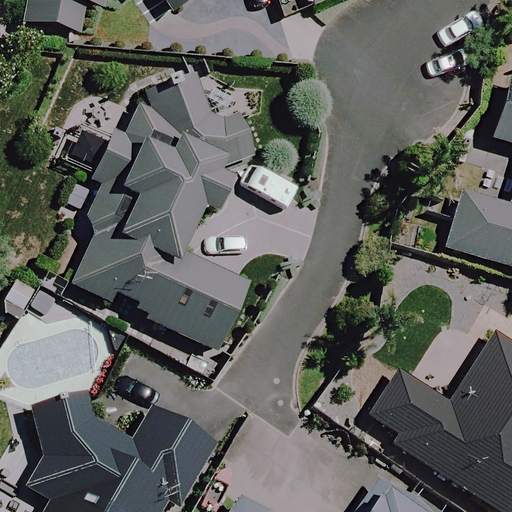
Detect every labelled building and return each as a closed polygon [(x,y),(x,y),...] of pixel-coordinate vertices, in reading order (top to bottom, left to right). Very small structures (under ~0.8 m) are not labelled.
[(9,0),(103,15),(104,0),(110,0),(118,10),(133,0),(141,0),(156,21),(159,18),(186,0),(9,0)] [(83,240),(69,233),(48,271),(214,361),(254,288),(189,253),(231,176),(238,180),(257,145),(234,132),(246,111),(184,77),(172,98),(149,86),(88,198),(102,205),(83,240)] [(511,85),(495,80),(475,144),(511,155),(511,167),(498,211),(451,196),(432,257),(511,282),(511,85)] [(390,373),(357,419),(382,437),(377,444),(473,511),(511,511),(511,342),(496,331),(479,355),(442,329),(404,382),(390,373)] [(44,511),(24,511),(22,510),(20,511),(160,511),(161,511),(170,511),(215,447),(157,409),(135,442),(89,411),(84,396),(28,412),(41,462),(20,492),(46,510),(44,511)] [(411,511),(370,482),(348,511),(243,511),(230,502),(223,511),(411,511)]
